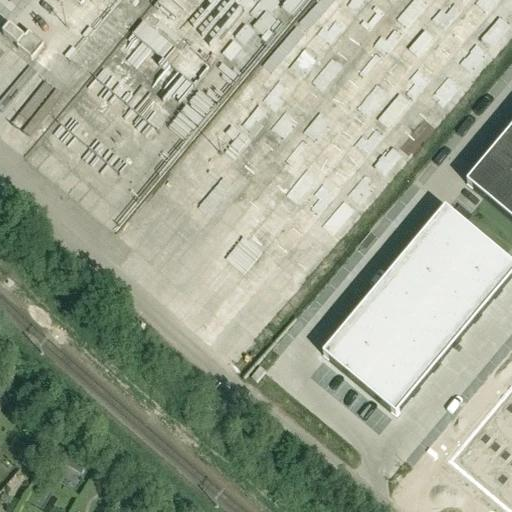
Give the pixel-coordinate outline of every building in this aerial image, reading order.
[(61,32),(80,8),(69,0),(50,0),(39,14),(61,32)] [(26,40),(11,27),(3,36),(18,48),(17,49),(32,62),(45,47),(30,34),(26,40)] [(451,54),(462,40),(449,30),(438,44),(451,54)] [(511,224),(511,131),(466,187),(511,224)] [(511,266),(446,211),(322,358),(396,420),(511,281),(511,266)] [(221,330),(230,320),(214,306),(205,316),(221,330)] [(511,511),(511,385),(447,462),(507,511),(511,511)]
